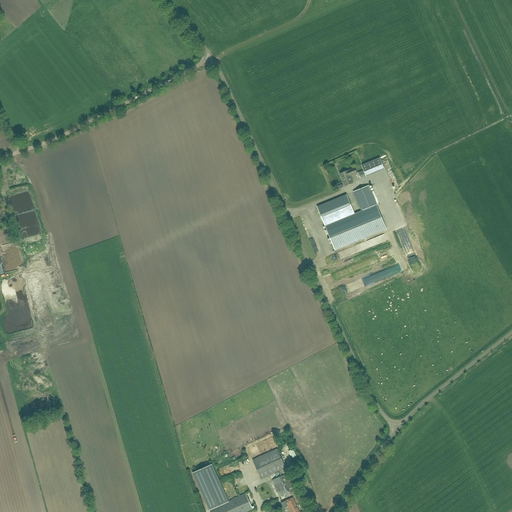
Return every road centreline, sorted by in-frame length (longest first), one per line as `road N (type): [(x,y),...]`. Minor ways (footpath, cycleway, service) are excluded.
road 1 (unclassified): [(397,429),(373,401),(210,57)]
road 2 (unclassified): [(210,57),(112,113),(0,158)]
road 3 (unclassified): [(397,429),(511,332)]
